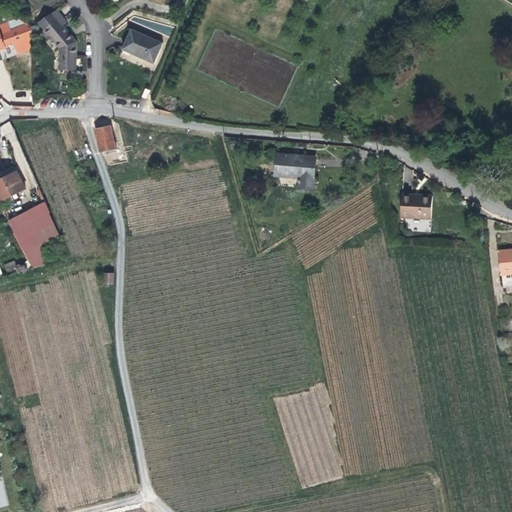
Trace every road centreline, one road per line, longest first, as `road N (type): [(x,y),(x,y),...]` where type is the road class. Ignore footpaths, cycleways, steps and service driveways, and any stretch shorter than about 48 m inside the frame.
road 1 (residential): [(511,216),(374,145),(94,111)]
road 2 (track): [(164,511),(148,497),(136,440),(119,344),(120,224),(96,154)]
